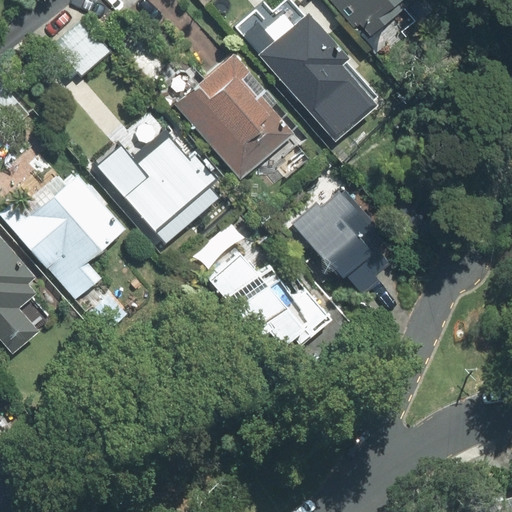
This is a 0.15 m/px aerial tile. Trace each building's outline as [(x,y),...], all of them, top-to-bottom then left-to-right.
[(393,0),(344,0),(372,32),(385,21),(379,13),(393,0)] [(308,6),(258,51),(336,138),(379,100),(344,60),(351,54),(308,6)] [(85,73),(113,48),(84,16),(56,40),(85,73)] [(234,48),(174,100),(241,176),(294,130),(244,73),(251,67),(234,48)] [(28,114),(0,81),(0,116),(1,116),(12,128),(28,114)] [(121,139),(97,161),(167,238),(220,191),(209,179),(219,171),(197,146),(191,152),(166,124),(134,153),(121,139)] [(14,198),(0,210),(0,212),(76,297),(102,273),(88,257),(126,223),(77,169),(28,213),(14,198)] [(318,199),(291,222),(356,296),(380,274),(376,270),(390,257),(370,234),(377,227),(341,187),(321,203),(318,199)] [(37,271),(0,229),(0,335),(14,350),(41,326),(20,303),(37,288),(29,279),(37,271)] [(272,280),(241,247),(210,276),(274,344),(290,330),(297,339),(330,308),(306,282),(297,291),(280,273),(272,280)] [(91,511),(28,434),(0,456),(0,511),(91,511)]
